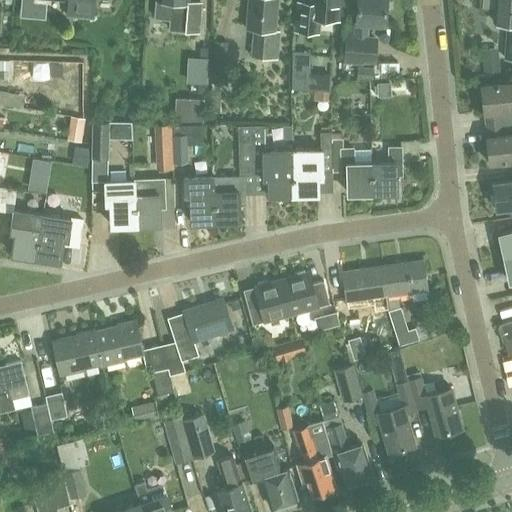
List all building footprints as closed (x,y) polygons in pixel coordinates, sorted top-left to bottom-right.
[(95,0),(26,0),(26,12),(46,14),(47,0),(67,0),(66,16),(94,18),(95,0)] [(200,32),(203,1),(191,0),(156,0),(155,18),(171,20),(170,28),(200,32)] [(278,58),(279,46),(281,29),(275,29),(277,0),(249,0),(247,27),(253,28),(251,56),(278,58)] [(346,5),(345,0),(311,0),(312,1),(297,0),(294,31),(319,33),(320,16),(338,18),(339,5),(346,5)] [(357,0),(356,22),(354,22),(354,28),(346,27),(343,62),(363,64),(363,62),(375,63),(378,35),(369,35),(370,23),(384,24),(386,9),(389,10),(393,6),(393,0),(357,0)] [(511,0),(482,0),(482,7),(495,8),(494,21),(506,22),(503,58),(511,58),(511,0)] [(226,74),(228,41),(214,40),(212,73),(226,74)] [(331,90),(331,73),(310,71),(311,50),(292,49),(291,88),(331,90)] [(500,63),(499,56),(482,58),(484,71),(489,71),(500,69),(500,63)] [(206,83),(208,58),(188,57),(186,82),(206,83)] [(0,59),(0,69),(9,70),(9,60),(0,59)] [(511,120),(511,81),(481,85),(484,112),(490,111),(491,122),(511,120)] [(388,82),(376,83),(377,94),(389,94),(388,82)] [(211,111),(229,111),(229,95),(221,95),(221,83),(211,83),(211,111)] [(0,102),(14,105),(17,93),(0,90),(0,102)] [(205,123),(206,98),(192,97),(191,122),(205,123)] [(116,129),(116,121),(92,120),(92,157),(109,158),(109,129),(116,129)] [(511,120),(491,122),(493,134),(486,135),(489,163),(511,160),(511,120)] [(173,163),(189,162),(188,144),(203,143),(202,123),(172,125),(172,130),(173,163)] [(70,124),(68,138),(81,140),(83,126),(70,124)] [(244,174),(253,173),(251,125),(238,126),(239,175),(214,176),(215,220),(240,219),(240,204),(246,204),(244,174)] [(293,193),(292,148),(265,149),(264,125),(251,125),(253,173),(267,173),(268,194),(293,193)] [(158,146),(173,146),(172,130),(157,130),(158,146)] [(333,172),(332,135),(331,135),(331,131),(320,131),(320,148),(292,148),(293,193),(318,193),(318,172),(333,172)] [(372,193),(371,162),(355,162),(354,147),(341,147),(341,135),(332,135),(333,172),(346,171),(347,193),(372,193)] [(371,162),(372,193),(397,192),(397,172),(401,171),(401,145),(388,146),(388,161),(371,162)] [(88,165),(91,148),(75,146),(72,162),(88,165)] [(215,220),(214,176),(213,176),(213,175),(184,176),(184,196),(189,196),(190,221),(215,220)] [(136,223),(134,179),(134,178),(103,179),(105,211),(110,211),(110,224),(136,223)] [(134,179),(136,223),(161,222),(160,207),(165,207),(164,178),(134,179)] [(497,208),(511,206),(511,180),(494,182),(497,208)] [(14,209),(17,189),(0,186),(0,210),(13,212),(10,232),(14,233),(11,253),(36,257),(43,213),(14,209)] [(43,213),(36,257),(61,261),(64,240),(80,243),(84,218),(73,216),(71,218),(43,213)] [(505,256),(511,254),(511,229),(499,232),(505,256)] [(427,299),(426,288),(427,288),(423,260),(380,266),(387,294),(412,290),(413,301),(427,299)] [(347,300),(387,294),(380,266),(343,272),(347,300)] [(280,277),(291,313),(318,306),(317,305),(330,302),(323,279),(312,282),(309,269),(280,277)] [(263,321),(291,313),(280,277),(253,284),(256,296),(246,299),(253,323),(263,320),(263,321)] [(408,330),(401,307),(399,297),(388,298),(390,310),(389,311),(400,345),(420,339),(416,327),(408,330)] [(231,303),(233,310),(240,308),(238,301),(231,303)] [(232,327),(224,302),(205,308),(204,304),(184,311),(190,329),(173,334),(181,360),(199,354),(194,340),(232,327)] [(325,316),(328,326),(343,322),(340,312),(325,316)] [(511,353),(511,319),(499,323),(500,326),(498,327),(503,341),(504,341),(508,355),(511,353)] [(101,363),(143,353),(135,321),(94,330),(101,363)] [(60,372),(101,363),(94,330),(53,340),(60,372)] [(277,360),(307,351),(302,336),(273,346),(277,360)] [(354,359),(366,356),(360,336),(348,339),(354,359)] [(13,398),(30,394),(21,360),(0,364),(0,411),(16,408),(13,398)] [(336,368),(345,400),(362,395),(353,363),(336,368)] [(157,394),(174,391),(168,367),(152,371),(157,394)] [(179,392),(193,391),(192,372),(178,373),(179,392)] [(409,379),(417,409),(428,406),(436,435),(463,428),(451,386),(436,390),(433,380),(424,383),(422,375),(409,379)] [(406,412),(417,409),(409,379),(396,382),(401,404),(380,410),(374,388),(362,391),(371,425),(380,423),(389,453),(415,445),(406,412)] [(45,395),(47,402),(51,419),(67,415),(62,391),(45,395)] [(53,430),(51,419),(47,402),(32,406),(38,433),(53,430)] [(281,428),(293,426),(289,404),(276,407),(281,428)] [(183,418),(194,457),(215,451),(204,412),(183,418)] [(194,457),(183,418),(182,418),(181,414),(164,419),(169,437),(176,463),(194,457)] [(238,442),(251,438),(245,420),(232,424),(238,442)] [(326,456),(332,454),(325,429),(322,421),(308,425),(293,430),(296,440),(302,462),(297,464),(302,480),(307,479),(312,494),(335,486),(326,456)] [(342,423),(325,429),(332,454),(333,454),(337,469),(342,468),(346,482),(372,475),(362,443),(349,447),(342,423)] [(20,426),(11,428),(12,435),(22,433),(20,426)] [(281,470),(274,444),(273,441),(240,451),(249,483),(262,479),(271,507),(297,498),(288,468),(281,470)] [(63,472),(65,479),(70,498),(87,494),(81,468),(78,469),(71,442),(58,445),(64,472),(63,472)] [(222,511),(250,511),(233,454),(217,458),(225,487),(216,490),(222,511)] [(69,498),(70,498),(65,479),(31,490),(38,511),(58,511),(58,508),(71,503),(69,498)] [(173,511),(164,485),(159,483),(147,487),(144,480),(134,483),(140,503),(141,502),(144,511),(173,511)] [(144,511),(141,502),(140,503),(113,511),(144,511)]
